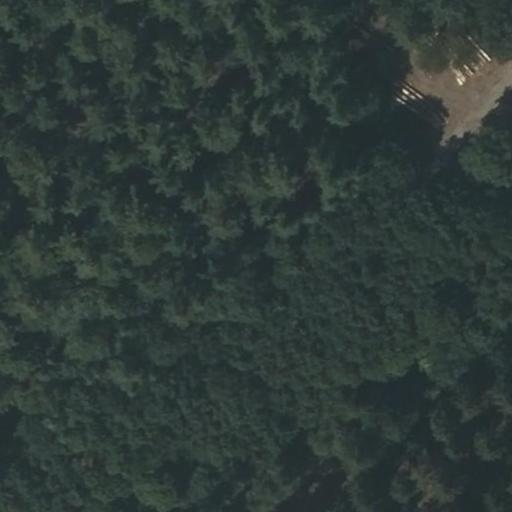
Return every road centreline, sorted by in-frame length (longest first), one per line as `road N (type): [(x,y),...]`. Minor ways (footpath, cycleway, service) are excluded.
road 1 (track): [(511,64),(103,511)]
road 2 (track): [(374,0),(511,114)]
